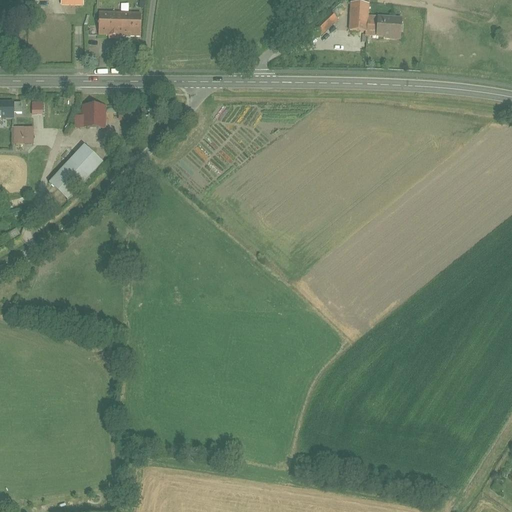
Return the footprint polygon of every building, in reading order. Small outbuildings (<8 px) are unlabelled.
[(369,8),(351,7),(349,34),(365,35),(365,41),(399,43),(400,20),(368,18),(369,8)] [(333,10),(316,25),(324,34),(341,19),(333,10)] [(102,14),(101,38),(110,38),(110,43),(122,43),(122,39),(141,40),(142,15),(102,14)] [(327,48),(327,66),(364,67),(364,52),(358,51),(358,42),(349,41),(349,48),(327,48)] [(0,130),(12,130),(12,117),(21,117),(21,104),(0,104),(0,130)] [(43,104),(31,104),(32,116),(44,116),(43,104)] [(106,107),(83,107),(83,116),(73,116),(73,132),(105,133),(106,107)] [(11,133),(11,152),(33,151),(33,133),(11,133)] [(87,148),(53,183),(71,200),(105,165),(87,148)]
